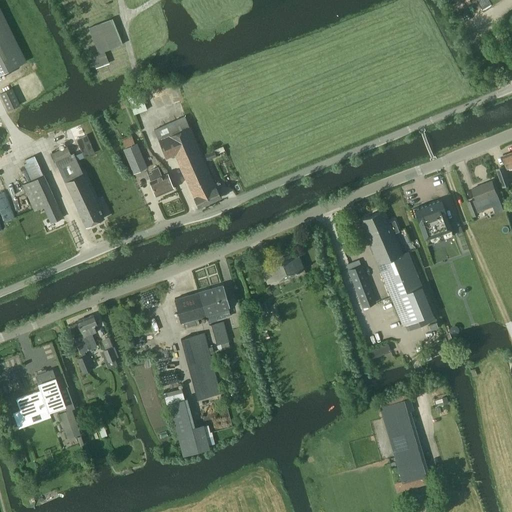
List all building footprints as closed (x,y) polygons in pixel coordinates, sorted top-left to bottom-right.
[(0,73),(24,62),(0,12),(0,73)] [(121,45),(111,18),(89,27),(98,53),(92,56),(96,67),(110,62),(105,51),(121,45)] [(0,94),(7,111),(19,106),(11,89),(0,94)] [(135,115),(147,110),(140,93),(128,98),(135,115)] [(185,116),(154,130),(153,130),(167,161),(175,158),(188,184),(210,174),(185,116)] [(128,128),(119,132),(122,139),(132,135),(128,128)] [(76,140),(85,158),(95,153),(87,135),(76,140)] [(132,136),(123,140),(125,146),(134,142),(132,136)] [(147,167),(137,143),(123,149),(133,173),(147,167)] [(55,162),(64,182),(85,227),(104,218),(82,170),(76,159),(73,153),(70,154),(66,146),(50,154),(55,162)] [(213,150),(204,154),(207,161),(216,157),(213,150)] [(511,151),(503,155),(508,168),(511,166),(511,151)] [(27,163),(24,164),(32,180),(43,175),(36,159),(34,155),(25,159),(27,163)] [(148,175),(150,180),(156,195),(173,188),(167,173),(161,176),(157,167),(154,169),(155,172),(148,175)] [(504,186),(509,184),(503,167),(497,169),(504,186)] [(210,174),(188,184),(199,207),(220,197),(217,189),(221,188),(219,183),(214,185),(210,174)] [(478,201),(497,193),(492,181),(473,188),(478,201)] [(51,191),(30,200),(35,210),(44,206),(55,201),(51,191)] [(445,212),(441,199),(413,209),(418,222),(419,222),(427,244),(453,235),(445,212)] [(473,215),(479,214),(474,200),(468,202),(473,215)] [(55,201),(44,206),(51,222),(62,217),(55,201)] [(360,220),(378,264),(402,254),(398,243),(398,242),(392,245),(389,237),(394,235),(393,233),(398,231),(394,221),(387,223),(382,211),(360,220)] [(378,264),(377,264),(402,326),(404,325),(432,314),(407,252),(402,254),(378,264)] [(268,283),(304,269),(299,255),(292,258),(291,255),(285,257),(286,260),(262,269),(268,283)] [(363,307),(376,302),(361,265),(348,270),(363,307)] [(223,285),(174,299),(181,323),(182,322),(184,322),(197,318),(228,309),(228,307),(229,307),(223,285)] [(259,301),(251,304),(254,312),(262,309),(259,301)] [(93,325),(97,324),(93,314),(77,321),(83,335),(75,339),(80,352),(81,352),(83,351),(96,346),(91,334),(96,332),(93,325)] [(223,321),(211,324),(216,344),(229,341),(223,321)] [(197,398),(220,392),(204,333),(181,339),(197,398)] [(115,359),(111,348),(103,351),(108,362),(115,359)] [(83,351),(81,352),(83,357),(78,359),(83,372),(91,369),(86,356),(85,356),(83,351)] [(388,354),(368,360),(370,368),(390,362),(388,354)] [(62,400),(55,378),(52,370),(46,372),(45,369),(44,369),(44,370),(42,371),(42,373),(35,375),(41,390),(17,399),(23,417),(47,408),(48,411),(64,406),(66,411),(74,408),(70,397),(62,400)] [(181,387),(164,392),(167,403),(184,398),(181,387)] [(408,400),(405,392),(380,399),(382,407),(381,408),(402,480),(393,483),(396,493),(429,483),(426,475),(407,411),(413,409),(410,399),(408,400)] [(72,410),(59,415),(61,420),(74,415),(72,410)] [(107,436),(101,418),(95,420),(101,438),(107,436)] [(79,429),(66,434),(67,438),(80,433),(79,429)]
